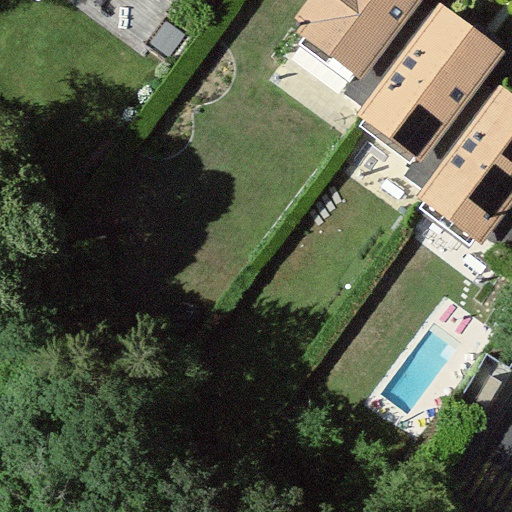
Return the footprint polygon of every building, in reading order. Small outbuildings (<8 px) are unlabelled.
[(420,0),(310,0),(295,21),(302,26),(297,33),(360,79),(419,3),(420,0)] [(433,14),(419,3),(360,79),(348,94),(362,106),(433,14)] [(504,53),(438,5),(433,14),(362,106),(356,116),(421,164),(478,88),(504,53)] [(511,97),(499,87),(491,97),(423,189),(417,199),(481,246),(487,238),(511,204),(511,97)] [(478,88),(421,164),(410,180),(423,189),(491,97),(478,88)] [(511,204),(487,238),(511,256),(511,204)]
